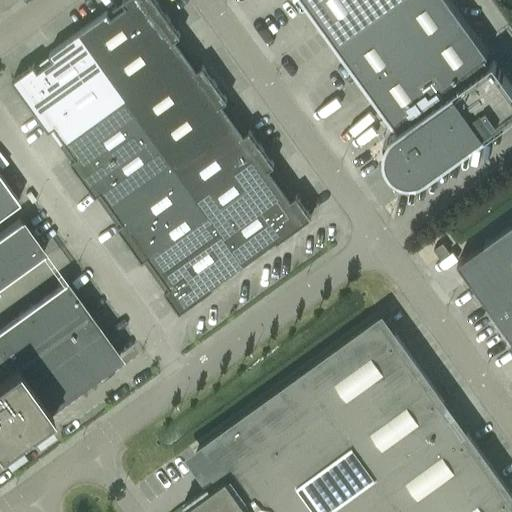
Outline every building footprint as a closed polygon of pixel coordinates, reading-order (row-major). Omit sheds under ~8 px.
[(107,9),(78,30),(102,63),(167,16),(155,0),(122,0),(126,4),(111,15),(107,9)] [(305,0),(335,41),(392,0),(305,0)] [(449,0),(392,0),(335,41),(398,128),(394,131),(390,134),(389,136),(387,140),(385,142),(384,147),(384,150),(384,154),(385,157),(386,157),(388,161),(384,163),(391,173),(394,170),(398,172),(397,174),(399,175),(403,177),(406,177),(411,177),(413,177),(418,176),(420,176),(425,173),(511,110),(511,87),(492,60),(489,62),(484,55),(487,53),(449,0)] [(167,16),(102,63),(125,96),(185,53),(174,38),(180,33),(167,16)] [(102,63),(78,30),(48,51),(53,57),(38,68),(33,62),(12,78),(36,111),(102,63)] [(196,68),(185,53),(125,96),(148,128),(214,81),(202,64),(196,68)] [(102,63),(36,111),(48,128),(54,124),(66,139),(125,96),(102,63)] [(227,98),(214,81),(148,128),(172,161),(231,118),(220,102),(227,98)] [(125,96),(66,139),(77,154),(70,159),(83,176),(148,128),(125,96)] [(231,118),(172,161),(195,193),(261,146),(249,129),(242,133),(231,118)] [(148,128),(83,176),(95,193),(101,188),(112,204),(172,161),(148,128)] [(261,146),(195,193),(219,226),(278,183),(267,167),(273,163),(261,146)] [(172,161),(112,204),(123,219),(117,224),(130,241),(195,193),(172,161)] [(0,212),(18,199),(0,174),(0,212)] [(289,198),(278,183),(219,226),(244,261),(275,238),(276,239),(311,215),(295,194),(289,198)] [(195,193),(130,241),(142,258),(148,253),(159,269),(219,226),(195,193)] [(19,217),(0,231),(0,281),(43,250),(19,217)] [(511,220),(457,261),(496,315),(511,303),(511,220)] [(219,226),(159,269),(170,284),(164,288),(179,309),(213,285),(212,283),(244,261),(219,226)] [(433,248),(437,253),(440,257),(449,250),(442,241),(433,248)] [(0,324),(0,446),(50,411),(46,406),(116,355),(117,356),(119,355),(64,279),(0,324)] [(511,303),(496,315),(511,337),(511,303)] [(378,321),(304,375),(340,424),(419,366),(395,333),(389,337),(378,321)] [(444,400),(419,366),(340,424),(375,473),(448,421),(437,405),(444,400)] [(403,511),(375,473),(340,424),(304,375),(194,454),(214,482),(181,505),(186,511),(403,511)] [(448,421),(375,473),(403,511),(424,511),(490,465),(466,431),(459,436),(448,421)] [(511,500),(511,495),(490,465),(424,511),(511,511),(511,509),(508,504),(511,500)]
